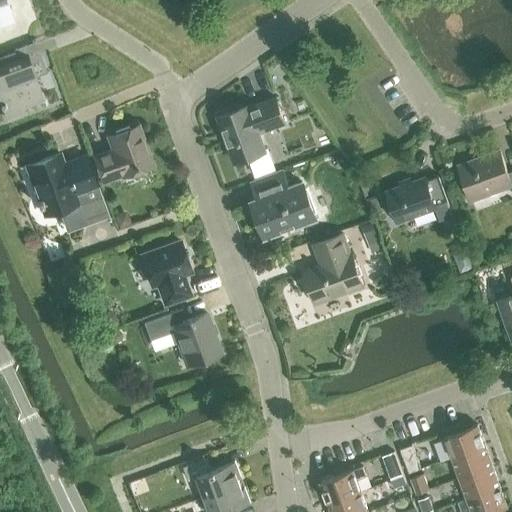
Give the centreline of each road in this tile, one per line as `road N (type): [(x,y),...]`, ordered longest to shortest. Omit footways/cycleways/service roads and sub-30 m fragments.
road 1 (residential): [(279,445),(264,360),(172,106)]
road 2 (residential): [(279,445),(321,443),(511,371)]
road 3 (residential): [(357,0),(444,133),(511,115)]
road 4 (residential): [(172,106),(322,0)]
road 5 (tertiary): [(72,511),(0,357)]
road 6 (residential): [(68,0),(157,66),(172,106)]
